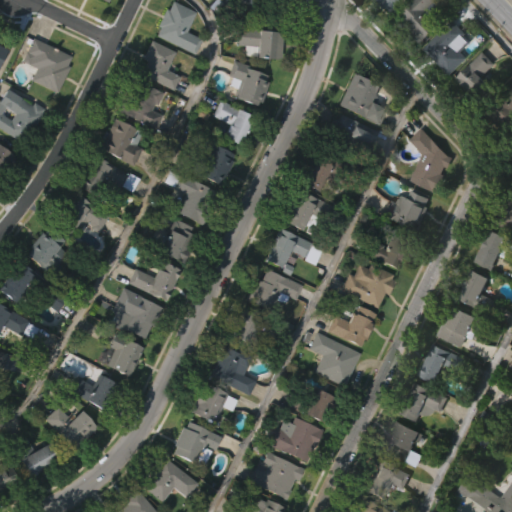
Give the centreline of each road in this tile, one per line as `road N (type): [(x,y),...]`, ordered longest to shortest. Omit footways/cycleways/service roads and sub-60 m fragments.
road 1 (residential): [(319,511),(477,183),(479,164),(475,146),(332,0)]
road 2 (residential): [(42,511),(98,477),(159,395),(320,54),(323,9)]
road 3 (residential): [(0,241),(60,156),(136,0)]
